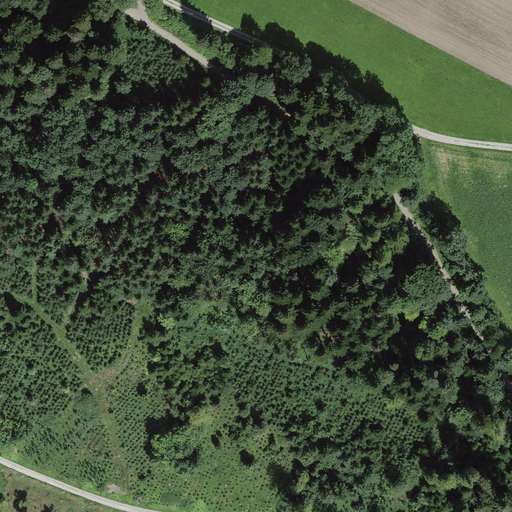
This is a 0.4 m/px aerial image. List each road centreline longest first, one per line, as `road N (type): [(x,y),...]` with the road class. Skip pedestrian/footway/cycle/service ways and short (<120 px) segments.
road 1 (track): [(511,144),(422,134),(173,0)]
road 2 (track): [(0,461),(141,511)]
